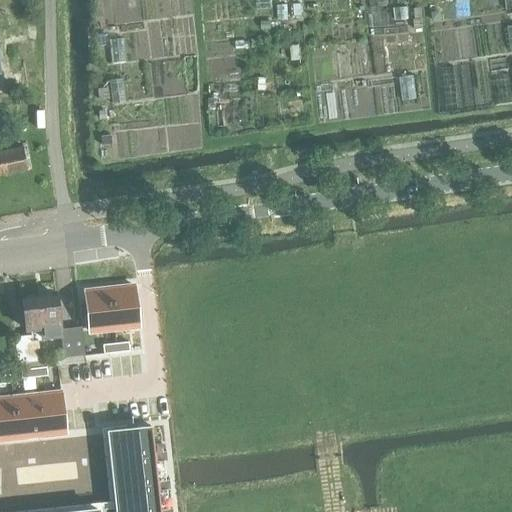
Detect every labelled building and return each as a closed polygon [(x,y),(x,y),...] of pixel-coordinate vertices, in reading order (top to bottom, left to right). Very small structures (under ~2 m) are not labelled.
[(0,174),(26,170),(21,145),(0,148),(0,174)] [(139,326),(134,285),(109,288),(114,328),(139,326)] [(114,328),(109,288),(84,291),(89,331),(114,328)] [(84,360),(83,354),(87,353),(84,325),(61,328),(56,293),(20,297),(25,330),(38,329),(40,339),(60,336),(63,356),(40,359),(37,339),(31,340),(30,334),(13,336),(17,368),(40,366),(84,360)] [(129,350),(128,341),(115,342),(116,352),(129,350)] [(116,352),(115,342),(102,344),(103,353),(116,352)] [(47,375),(46,366),(33,367),(34,376),(47,375)] [(34,376),(33,367),(20,368),(21,378),(34,376)] [(0,383),(11,382),(10,374),(0,374),(0,383)] [(65,430),(60,390),(35,393),(40,433),(65,430)] [(40,433),(35,393),(11,396),(16,437),(40,433)] [(0,438),(16,437),(11,396),(0,397),(0,438)] [(170,488),(169,478),(165,479),(157,480),(155,461),(163,460),(167,460),(165,450),(162,450),(154,451),(151,432),(151,426),(126,429),(108,431),(116,507),(116,511),(172,511),(172,507),(168,508),(160,509),(158,490),(166,489),(170,488)]
